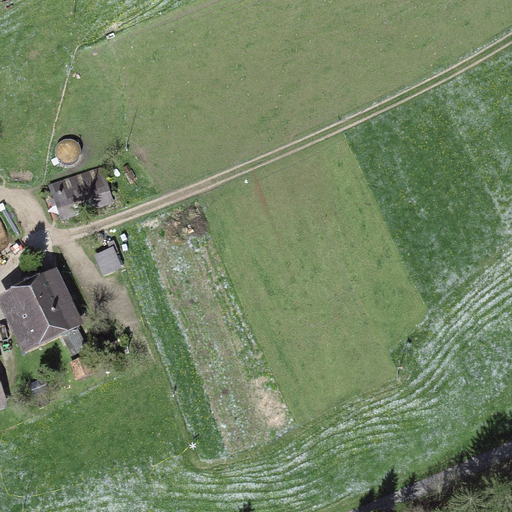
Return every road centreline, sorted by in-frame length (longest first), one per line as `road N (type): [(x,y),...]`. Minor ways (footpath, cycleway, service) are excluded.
road 1 (track): [(40,242),(98,227),(321,138),(511,36)]
road 2 (track): [(362,511),(511,448)]
